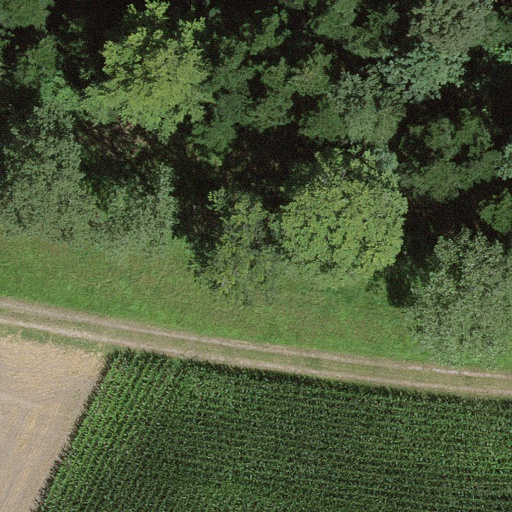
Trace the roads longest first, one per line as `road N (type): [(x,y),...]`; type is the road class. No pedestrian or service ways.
road 1 (track): [(511,382),(341,370),(0,310)]
road 2 (track): [(260,0),(299,37),(354,64),(426,81),(511,84)]
